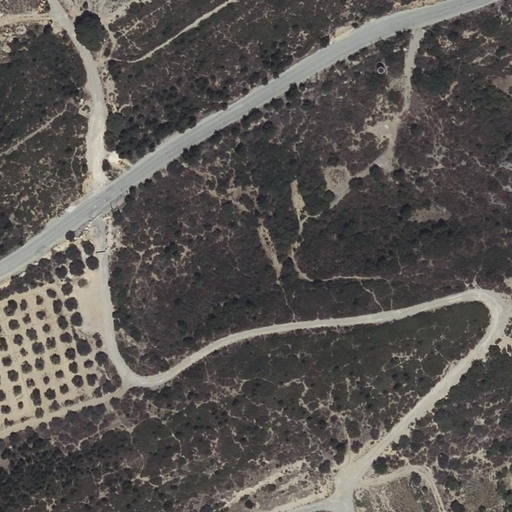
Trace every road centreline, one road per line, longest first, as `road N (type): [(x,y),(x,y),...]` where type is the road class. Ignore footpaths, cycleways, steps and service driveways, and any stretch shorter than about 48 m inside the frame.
road 1 (track): [(102,200),(113,343),(130,380),(163,379),(244,333),(465,297),(492,302),(497,320),(484,347),(364,466),(350,488),(350,511)]
road 2 (unclassified): [(0,273),(209,125),(380,24),(465,0)]
road 3 (track): [(102,200),(93,88),(51,0)]
